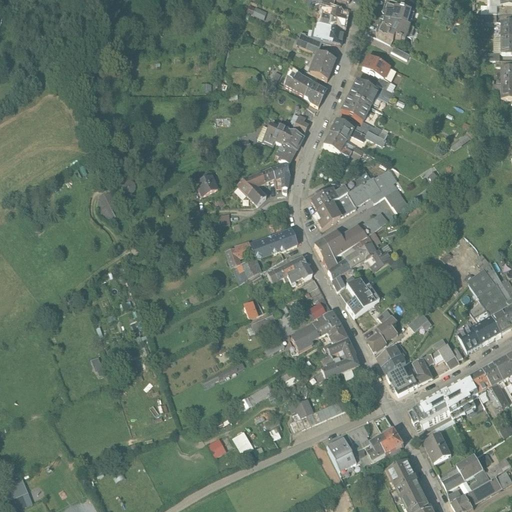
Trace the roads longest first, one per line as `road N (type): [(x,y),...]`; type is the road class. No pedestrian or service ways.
road 1 (residential): [(357,0),(291,207),(389,410)]
road 2 (residential): [(511,346),(389,410)]
